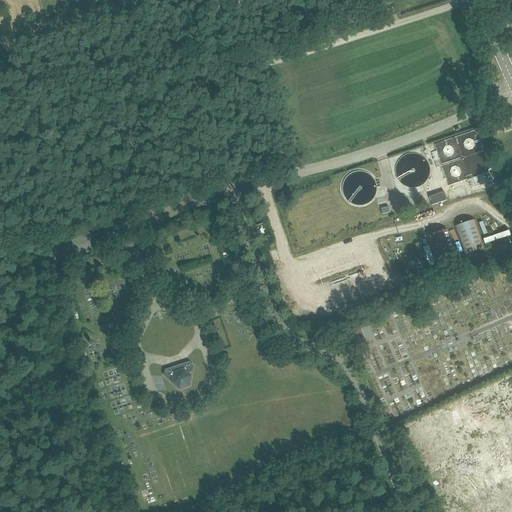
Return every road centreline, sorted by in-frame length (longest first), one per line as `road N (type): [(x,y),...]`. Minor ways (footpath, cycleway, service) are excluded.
road 1 (track): [(0,145),(459,3)]
road 2 (unclassified): [(402,511),(350,378),(283,330),(233,191)]
road 3 (residential): [(233,191),(423,134),(499,96)]
road 4 (unclassified): [(42,260),(233,191)]
road 5 (unknown): [(128,229),(154,301),(138,339),(142,360),(175,359),(200,341)]
